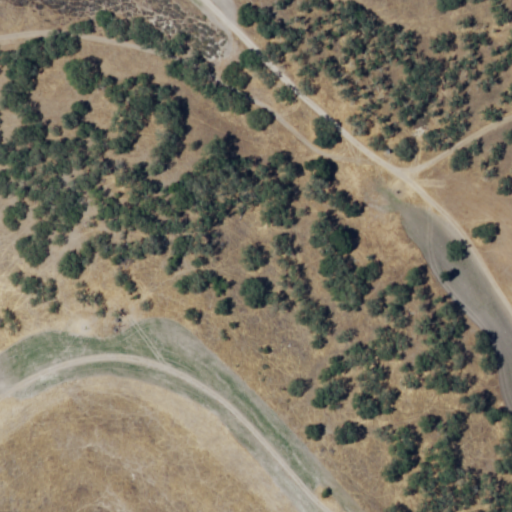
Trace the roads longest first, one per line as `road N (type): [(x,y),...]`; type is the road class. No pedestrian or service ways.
road 1 (track): [(511,312),(405,179),(360,155),(204,0)]
road 2 (track): [(0,394),(81,356),(132,357),(166,368),(222,416),(297,511)]
road 3 (track): [(390,171),(511,113)]
